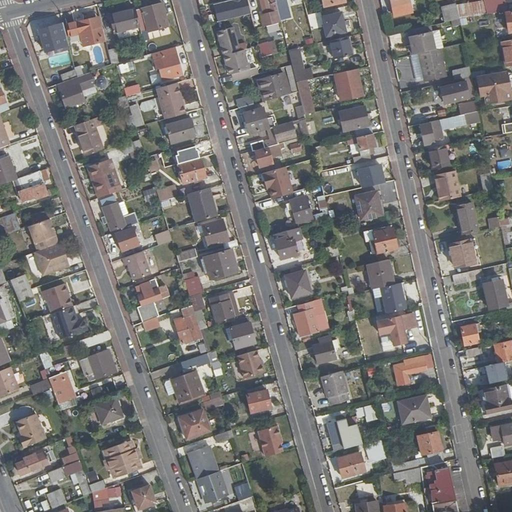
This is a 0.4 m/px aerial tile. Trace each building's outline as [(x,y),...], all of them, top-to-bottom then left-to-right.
[(232,0),(237,19),(251,15),(246,0),(232,0)] [(274,0),(260,0),(259,0),(263,18),(278,14),(274,0)] [(303,35),(311,33),(307,16),(303,0),(299,0),(294,1),(303,35)] [(459,20),(475,17),(486,15),(483,0),(456,6),(459,20)] [(500,12),(498,0),(484,2),(487,14),(500,12)] [(162,4),(141,9),(145,25),(147,32),(168,27),(162,4)] [(441,9),(444,23),(459,20),(456,6),(441,9)] [(135,10),(135,9),(110,15),(114,32),(140,26),(135,10)] [(135,10),(140,26),(145,25),(141,9),(135,10)] [(341,14),(321,18),(326,38),(345,33),(341,14)] [(459,20),(460,25),(476,23),(475,17),(459,20)] [(104,42),(98,18),(65,26),(68,36),(78,34),(82,48),(104,42)] [(69,48),(63,24),(38,31),(44,55),(69,48)] [(231,74),(233,82),(257,76),(255,69),(250,70),(250,71),(249,71),(243,50),(239,51),(232,28),(217,32),(229,75),(231,74)] [(410,45),(412,56),(419,54),(435,51),(433,42),(431,31),(408,36),(410,45)] [(347,37),(329,41),(333,59),(351,55),(347,37)] [(506,68),(511,66),(511,39),(501,42),(506,68)] [(268,41),(258,44),(261,58),(271,55),(268,41)] [(176,53),(175,47),(160,51),(161,57),(176,53)] [(111,66),(115,64),(119,63),(116,49),(107,51),(111,66)] [(287,51),(290,66),(294,80),(295,82),(312,79),(310,69),(302,71),(297,49),(287,51)] [(435,51),(419,54),(424,80),(446,76),(440,50),(435,51)] [(161,57),(160,51),(149,54),(154,71),(158,69),(162,81),(183,75),(176,53),(161,57)] [(59,76),(61,83),(77,77),(75,71),(59,76)] [(61,83),(57,84),(66,108),(83,101),(80,91),(93,87),(93,88),(94,88),(94,89),(95,89),(95,90),(96,90),(97,91),(98,91),(99,91),(100,91),(101,91),(101,90),(102,90),(103,89),(104,88),(104,87),(105,87),(105,86),(105,85),(105,84),(105,83),(104,82),(104,81),(103,81),(103,80),(102,79),(101,79),(100,79),(99,78),(98,78),(97,79),(95,72),(89,73),(77,77),(61,83)] [(362,98),(356,72),(335,76),(341,102),(362,98)] [(510,100),(506,74),(477,78),(480,96),(484,96),(486,104),(510,100)] [(260,82),(265,102),(289,95),(284,75),(260,82)] [(293,94),(297,93),(295,85),(295,82),(294,80),(289,82),(293,94)] [(472,82),(465,83),(467,91),(473,90),(472,82)] [(157,89),(165,120),(186,114),(177,83),(157,89)] [(303,116),(312,114),(304,83),(295,85),(297,93),(301,108),(303,116)] [(467,91),(465,83),(454,85),(458,101),(468,99),(468,98),(467,91)] [(458,101),(454,85),(440,89),(444,105),(458,101)] [(134,95),(138,94),(136,87),(123,90),(126,97),(126,98),(134,95)] [(119,109),(129,106),(126,98),(126,97),(116,100),(119,109)] [(238,101),(240,109),(254,105),(252,97),(238,101)] [(459,107),(461,116),(465,115),(478,113),(476,104),(459,107)] [(129,108),(136,128),(143,126),(137,106),(129,108)] [(304,120),(303,116),(301,108),(295,109),(298,121),(304,120)] [(250,134),(268,130),(269,129),(264,109),(245,114),(250,134)] [(356,138),(357,138),(372,135),(370,127),(368,127),(364,109),(340,114),(344,133),(355,131),(356,138)] [(467,126),(480,123),(478,113),(465,115),(467,126)] [(0,147),(10,144),(0,117),(0,147)] [(91,119),(76,125),(79,133),(94,128),(91,119)] [(172,144),(195,138),(190,119),(167,126),(172,144)] [(303,138),(309,136),(304,120),(298,121),(303,138)] [(439,121),(430,123),(430,124),(434,142),(443,139),(439,121)] [(251,144),(253,151),(264,148),(278,145),(278,142),(296,137),(292,123),(269,129),(268,130),(271,141),(261,144),(261,142),(251,144)] [(511,123),(503,125),(504,134),(511,132),(511,123)] [(434,142),(430,124),(420,126),(424,146),(434,144),(434,142)] [(94,128),(79,133),(77,134),(85,155),(103,149),(95,128),(94,128)] [(250,134),(239,137),(240,143),(251,140),(250,134)] [(351,165),(366,162),(365,156),(370,155),(368,149),(376,147),(373,134),(372,135),(357,138),(358,143),(361,156),(349,159),(351,165)] [(278,145),(264,148),(264,150),(265,154),(276,151),(275,149),(290,146),(290,147),(300,144),(310,141),(309,136),(303,138),(278,145)] [(139,140),(120,147),(123,155),(129,153),(132,161),(145,157),(139,140)] [(302,152),(300,144),(290,147),(292,154),(302,152)] [(446,146),(429,150),(434,170),(450,166),(446,146)] [(265,154),(264,150),(251,153),(255,169),(268,166),(265,154)] [(0,185),(2,185),(17,179),(9,156),(0,158),(0,185)] [(206,179),(201,158),(178,165),(184,185),(206,179)] [(146,162),(149,172),(160,169),(157,159),(146,162)] [(120,191),(110,160),(87,167),(98,198),(120,191)] [(345,168),(348,177),(360,174),(358,165),(345,168)] [(367,188),(385,184),(381,166),(366,169),(368,176),(364,177),(367,188)] [(269,188),(272,199),(279,197),(293,193),(286,167),(263,174),(265,184),(268,183),(269,188)] [(44,183),(40,171),(27,176),(32,187),(44,183)] [(434,175),(440,201),(459,197),(454,171),(434,175)] [(493,190),(490,177),(489,173),(479,175),(481,184),(472,186),(474,194),(493,190)] [(32,187),(27,176),(17,179),(2,185),(7,199),(12,197),(15,205),(36,197),(37,201),(49,196),(44,183),(32,187)] [(146,200),(154,198),(152,188),(143,190),(146,200)] [(174,189),(156,194),(159,203),(177,198),(174,189)] [(196,222),(218,216),(210,189),(188,195),(196,222)] [(359,221),(381,216),(375,192),(354,197),(359,221)] [(103,209),(117,204),(114,195),(100,200),(103,209)] [(306,223),(305,220),(312,218),(306,197),(290,202),(297,226),(306,223)] [(118,219),(122,218),(117,203),(117,204),(103,209),(111,231),(121,228),(118,219)] [(456,207),(463,236),(478,232),(471,203),(456,207)] [(35,214),(38,223),(44,221),(49,219),(55,217),(52,208),(35,214)] [(0,222),(14,218),(12,213),(0,217),(0,222)] [(489,230),(500,227),(500,226),(499,220),(498,217),(487,219),(489,230)] [(0,236),(18,230),(14,218),(0,222),(0,236)] [(38,223),(28,227),(37,251),(48,247),(58,243),(55,236),(54,236),(52,230),(53,230),(49,219),(44,221),(38,223)] [(200,225),(206,248),(230,241),(224,219),(200,225)] [(115,234),(122,252),(139,246),(133,228),(115,234)] [(298,228),(273,235),(280,259),(297,255),(293,242),(301,240),(298,228)] [(157,243),(170,241),(169,230),(155,232),(157,243)] [(363,243),(368,242),(370,255),(396,249),(391,230),(372,234),(372,230),(361,232),(363,243)] [(455,269),(479,263),(474,238),(449,243),(455,269)] [(37,251),(35,252),(37,256),(44,275),(70,265),(71,265),(65,246),(63,242),(58,243),(48,247),(37,251)] [(321,249),(324,259),(339,255),(337,245),(321,249)] [(179,264),(198,258),(195,249),(176,255),(179,264)] [(211,280),(239,272),(232,250),(204,258),(211,280)] [(128,265),(133,281),(151,275),(143,252),(122,259),(125,266),(128,265)] [(394,284),(389,260),(367,265),(372,289),(379,287),(394,284)] [(482,279),(480,270),(453,276),(455,285),(482,279)] [(305,271),(287,277),(293,298),(311,293),(305,271)] [(11,281),(27,323),(42,318),(31,289),(25,275),(11,281)] [(133,281),(134,285),(152,279),(151,275),(133,281)] [(190,297),(200,294),(204,293),(198,276),(184,280),(190,297)] [(492,308),(507,305),(502,281),(487,284),(492,308)] [(137,308),(142,323),(157,318),(159,317),(153,302),(162,299),(159,289),(152,291),(149,282),(141,285),(144,294),(138,296),(142,306),(137,308)] [(398,311),(406,309),(400,283),(394,284),(379,287),(385,314),(398,311)] [(489,309),(492,308),(487,284),(484,285),(489,309)] [(135,287),(138,296),(144,294),(141,285),(135,287)] [(227,301),(235,299),(233,292),(225,295),(227,301)] [(200,330),(206,328),(201,309),(204,308),(200,294),(190,297),(192,306),(200,330)] [(238,309),(235,299),(227,301),(225,295),(211,299),(217,321),(237,315),(235,309),(238,309)] [(182,344),(203,338),(200,330),(192,306),(182,309),(185,317),(174,320),(182,344)] [(78,322),(72,307),(51,315),(61,340),(88,330),(84,320),(78,322)] [(320,331),(321,330),(325,329),(319,308),(314,310),(320,331)] [(303,344),(318,340),(315,332),(320,331),(314,310),(295,315),(303,344)] [(511,326),(511,313),(486,318),(488,328),(507,324),(508,328),(511,326)] [(157,318),(142,323),(145,332),(160,326),(157,318)] [(403,319),(379,325),(382,335),(393,333),(396,346),(408,343),(403,319)] [(0,323),(0,333),(9,330),(5,321),(0,323)] [(257,343),(251,322),(231,328),(237,349),(257,343)] [(475,328),(460,331),(464,349),(479,346),(475,328)] [(83,349),(111,339),(108,330),(80,340),(83,349)] [(318,340),(323,338),(321,330),(320,331),(315,332),(318,340)] [(334,342),(332,336),(324,338),(325,344),(316,346),(321,364),(339,359),(334,342)] [(1,340),(0,340),(0,364),(9,361),(1,340)] [(511,343),(494,347),(498,367),(511,363),(511,343)] [(239,356),(246,379),(265,373),(265,372),(266,369),(265,365),(263,363),(261,359),(259,350),(239,356)] [(480,350),(465,353),(467,361),(482,357),(480,350)] [(93,372),(110,366),(104,351),(88,357),(93,372)] [(211,363),(218,361),(216,351),(208,353),(210,359),(211,363)] [(51,366),(46,353),(39,356),(45,369),(51,366)] [(210,359),(208,353),(184,362),(188,373),(175,378),(183,402),(205,394),(202,384),(207,382),(205,373),(199,375),(197,369),(200,368),(199,363),(210,359)] [(85,375),(93,372),(88,357),(80,360),(85,375)] [(406,363),(396,366),(401,385),(411,383),(410,375),(430,371),(427,357),(406,362),(406,363)] [(221,362),(213,364),(218,377),(225,375),(221,362)] [(368,375),(376,374),(374,365),(366,367),(368,375)] [(9,367),(0,371),(0,396),(18,389),(9,367)] [(344,372),(323,377),(329,399),(331,398),(333,406),(351,401),(349,393),(350,393),(344,372)] [(33,395),(52,387),(48,378),(30,386),(33,395)] [(267,384),(258,387),(247,390),(254,414),(274,409),(267,384)] [(63,385),(54,389),(62,408),(71,405),(63,385)] [(494,390),(481,393),(483,401),(487,417),(511,411),(511,406),(508,387),(494,390)] [(205,400),(209,409),(223,403),(220,394),(205,400)] [(429,397),(401,404),(406,425),(433,419),(429,397)] [(119,400),(97,407),(104,427),(125,418),(119,400)] [(482,418),(487,417),(483,401),(479,402),(482,418)] [(364,424),(377,421),(374,403),(360,406),(364,424)] [(205,411),(182,419),(189,440),(212,431),(205,411)] [(38,415),(18,423),(24,437),(21,438),(25,449),(48,440),(38,415)] [(344,444),(345,449),(364,444),(359,426),(350,428),(347,419),(329,424),(335,446),(344,444)] [(511,425),(492,430),(494,442),(504,440),(506,447),(511,445),(511,425)] [(268,457),(286,452),(283,444),(282,439),(284,438),(280,427),(261,433),(268,457)] [(237,438),(234,430),(219,435),(222,444),(237,438)] [(431,466),(423,468),(408,471),(410,484),(426,482),(424,475),(430,474),(436,506),(453,503),(457,498),(457,497),(451,462),(446,463),(444,454),(444,453),(440,434),(420,439),(424,458),(429,457),(431,466)] [(86,496),(94,493),(95,493),(109,488),(105,479),(91,485),(82,460),(79,453),(73,438),(71,439),(74,446),(71,447),(74,455),(65,458),(68,466),(50,473),(53,482),(72,474),(76,485),(81,483),(86,496)] [(143,470),(134,443),(114,449),(120,468),(118,469),(120,478),(143,470)] [(191,454),(201,480),(209,504),(231,497),(222,473),(220,474),(211,447),(191,454)] [(117,479),(120,478),(118,469),(120,468),(114,449),(110,450),(117,479)] [(491,451),(493,462),(506,459),(505,454),(504,449),(491,451)] [(42,468),(36,454),(25,459),(26,461),(17,465),(22,475),(42,468)] [(356,455),(340,459),(345,477),(361,473),(356,455)] [(511,464),(496,468),(501,489),(511,487),(511,464)] [(151,486),(133,492),(140,510),(157,504),(151,486)] [(49,494),(54,509),(69,503),(63,488),(49,494)] [(242,503),(256,498),(253,489),(239,493),(242,503)] [(303,511),(300,499),(274,508),(275,511),(303,511)] [(383,511),(381,501),(360,505),(361,511),(383,511)] [(387,507),(387,511),(408,511),(407,503),(387,507)] [(453,503),(436,506),(436,511),(447,511),(455,511),(453,503)]
